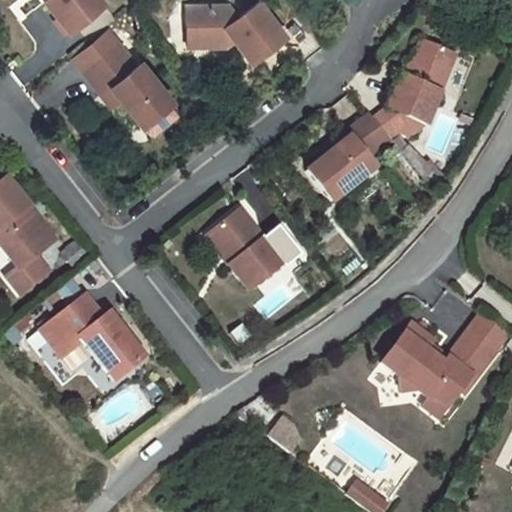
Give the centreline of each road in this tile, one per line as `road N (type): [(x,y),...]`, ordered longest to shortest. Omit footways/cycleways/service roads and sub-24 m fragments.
road 1 (residential): [(511,123),(428,250),(343,324),(225,398)]
road 2 (residential): [(113,253),(336,72),(366,0)]
road 3 (residential): [(113,253),(0,108)]
road 4 (residential): [(225,398),(113,253)]
road 5 (residential): [(225,398),(152,453),(93,511)]
road 6 (track): [(0,366),(60,434),(103,461),(121,485)]
